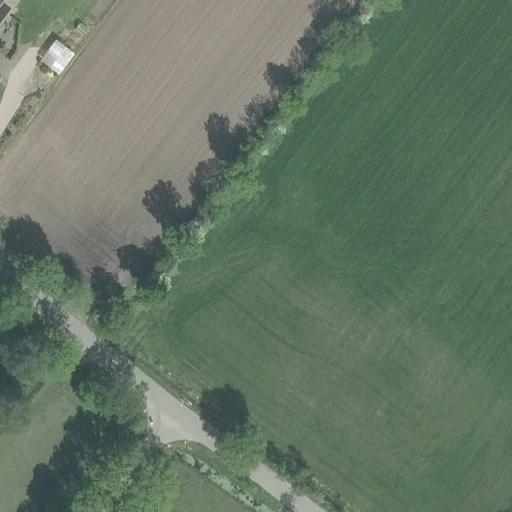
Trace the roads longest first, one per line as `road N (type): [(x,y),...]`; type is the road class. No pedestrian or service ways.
road 1 (unclassified): [(177,413),(0,265)]
road 2 (unclassified): [(305,511),(177,413)]
road 3 (unclassified): [(100,511),(177,413)]
